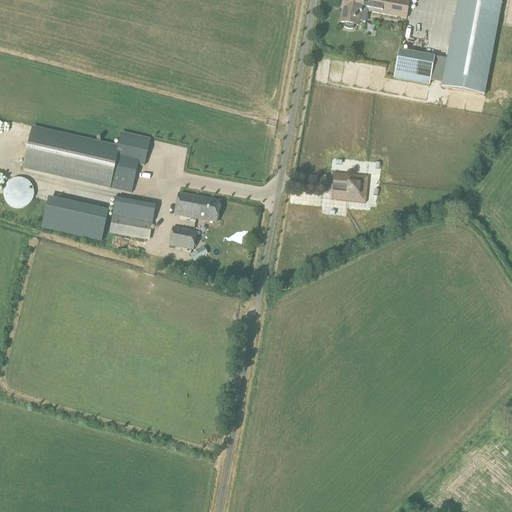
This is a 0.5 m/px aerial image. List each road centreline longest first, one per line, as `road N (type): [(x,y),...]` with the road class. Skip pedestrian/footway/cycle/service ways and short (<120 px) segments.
road 1 (unclassified): [(221,511),(313,0)]
road 2 (unknown): [(276,202),(168,189),(161,246)]
